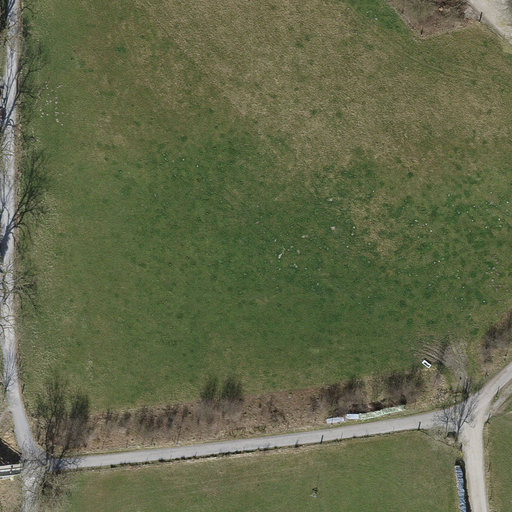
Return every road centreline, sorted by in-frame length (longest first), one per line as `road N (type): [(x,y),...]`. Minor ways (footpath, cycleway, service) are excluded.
road 1 (track): [(12,0),(12,392),(32,468)]
road 2 (track): [(468,416),(32,468)]
